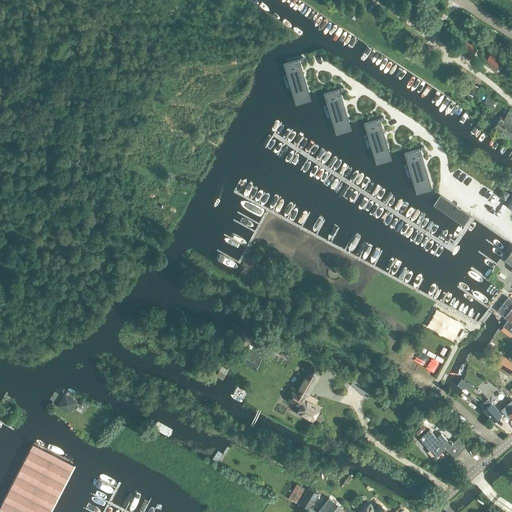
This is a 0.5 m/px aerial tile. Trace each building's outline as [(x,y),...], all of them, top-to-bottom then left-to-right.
[(462,46),(459,50),(470,58),(476,51),(474,49),(465,42),(462,46)] [(490,54),(484,61),(494,69),(500,62),(490,54)] [(310,96),(309,93),(299,58),(287,61),(299,100),(310,96)] [(473,96),(479,87),(472,83),(466,91),(473,96)] [(338,88),(327,91),(339,130),(351,126),(350,123),(339,88),(338,88)] [(491,108),(495,100),(487,96),(483,104),(491,108)] [(478,122),(481,117),(475,113),(471,118),(478,122)] [(511,121),(511,122),(501,115),(494,127),(511,137),(511,136),(511,121)] [(379,118),(368,121),(377,152),(388,149),(389,149),(379,117),(379,118)] [(420,147),(419,147),(408,151),(419,189),(431,186),(420,147)] [(511,188),(503,201),(511,207),(511,188)] [(440,196),(433,206),(463,227),(470,217),(440,196)] [(511,301),(507,297),(497,311),(508,319),(503,327),(511,333),(511,301)] [(247,349),(241,360),(255,369),(262,357),(247,349)] [(511,361),(501,355),(496,365),(510,374),(511,370),(511,361)] [(308,395),(316,380),(321,375),(321,367),(314,363),(306,366),(307,372),(295,392),(293,390),(288,400),(300,407),(298,411),(313,419),(320,407),(315,405),(317,400),(308,395)] [(469,391),(473,386),(468,382),(464,387),(469,391)] [(69,413),(76,402),(65,395),(58,406),(69,413)] [(495,419),(501,414),(490,403),(485,408),(495,419)] [(437,438),(430,430),(420,438),(436,458),(446,449),(454,458),(461,452),(468,446),(458,439),(453,443),(451,440),(449,442),(441,434),(437,438)] [(0,508),(7,511),(49,511),(74,465),(32,443),(0,504),(0,508)] [(296,501),(304,488),(297,483),(289,497),(296,501)] [(310,507),(318,493),(309,488),(300,504),(309,509),(310,507)] [(333,504),(328,500),(318,511),(339,511),(338,511),(340,508),(334,503),(333,504)]
